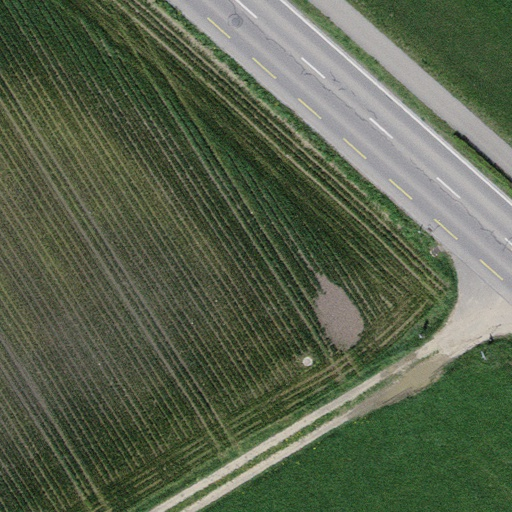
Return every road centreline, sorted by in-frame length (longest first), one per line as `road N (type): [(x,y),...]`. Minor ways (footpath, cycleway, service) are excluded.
road 1 (track): [(178,511),(511,308)]
road 2 (secondary): [(239,0),(511,242)]
